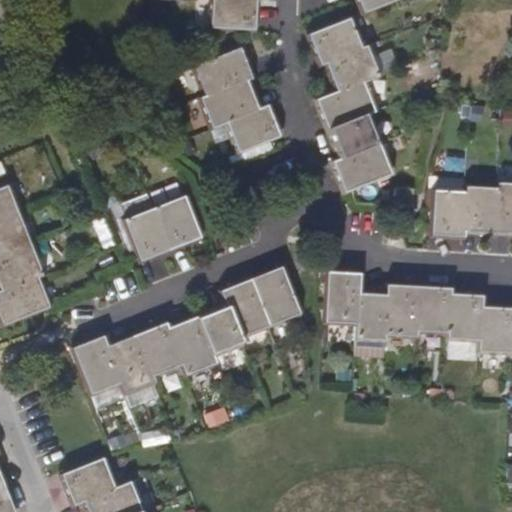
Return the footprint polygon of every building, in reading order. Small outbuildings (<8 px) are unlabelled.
[(239,29),(254,30),(254,0),(208,0),(207,28),(239,29)] [(391,0),(355,0),(360,13),(391,0)] [(317,63),(322,62),(359,48),(348,17),(306,34),(317,63)] [(160,31),(146,30),(145,44),(160,45),(160,31)] [(334,92),(361,81),(378,75),(366,45),(359,48),(322,62),(334,92)] [(251,78),(239,47),(190,66),(202,98),(246,81),(251,78)] [(390,48),(377,54),(384,69),(397,63),(390,48)] [(256,109),(246,81),(202,98),(197,100),(208,129),(223,122),(256,109)] [(314,101),(326,131),(366,114),(373,111),(361,81),(334,92),(314,101)] [(158,99),(150,102),(155,114),(163,112),(158,99)] [(266,105),(256,109),(223,122),(235,153),(278,136),(270,115),(266,105)] [(458,106),(456,122),(467,123),(469,107),(458,106)] [(510,113),(502,112),(501,126),(510,126),(510,113)] [(155,116),(159,124),(166,122),(162,113),(155,116)] [(326,131),(337,160),(377,143),(366,114),(326,131)] [(342,193),(350,189),(390,173),(377,143),(337,160),(330,162),(342,193)] [(462,232),(465,186),(465,178),(435,178),(435,190),(432,190),(430,237),(461,238),(462,232)] [(493,234),(511,235),(511,182),(496,181),(496,188),(493,234)] [(131,243),(138,263),(168,251),(151,208),(124,219),(117,205),(146,194),(141,182),(111,194),(131,243)] [(8,184),(0,187),(0,222),(20,215),(8,184)] [(493,234),(496,188),(465,186),(462,232),(485,234),(493,234)] [(412,207),(412,190),(393,189),(392,203),(393,207),(412,207)] [(151,208),(146,194),(117,205),(124,219),(151,208)] [(198,239),(182,196),(151,208),(168,251),(198,239)] [(0,222),(0,256),(32,244),(20,215),(0,222)] [(0,256),(0,290),(37,276),(43,274),(32,244),(0,256)] [(297,314),(277,265),(248,277),(267,326),(297,314)] [(357,273),(325,272),(322,322),(354,324),(356,288),(357,273)] [(0,325),(48,307),(37,276),(0,290),(0,325)] [(217,289),(222,303),(237,338),(267,326),(248,277),(217,289)] [(386,283),(385,289),(383,335),(414,336),(415,331),(417,285),(386,283)] [(447,287),(417,285),(415,331),(445,334),(447,293),(447,287)] [(385,289),(356,288),(354,324),(353,340),(383,341),(383,335),(385,289)] [(477,341),(479,306),(480,295),(447,293),(445,334),(445,339),(477,341)] [(222,303),(194,314),(211,357),(240,345),(237,338),(222,303)] [(508,353),(510,307),(479,306),(477,341),(477,351),(508,353)] [(214,364),(211,357),(194,314),(165,326),(180,364),(184,375),(214,364)] [(163,322),(135,333),(151,376),(180,364),(165,326),(163,322)] [(135,333),(105,345),(119,383),(123,394),(154,382),(151,376),(135,333)] [(70,347),(89,395),(119,383),(105,345),(100,334),(70,347)] [(439,391),(429,390),(429,397),(439,399),(439,391)] [(363,397),(352,396),(351,408),(362,409),(363,397)] [(71,505),(81,501),(112,488),(101,458),(58,474),(71,505)] [(129,482),(112,488),(81,501),(85,511),(139,511),(140,511),(129,482)] [(12,511),(2,484),(0,484),(0,511),(12,511)]
